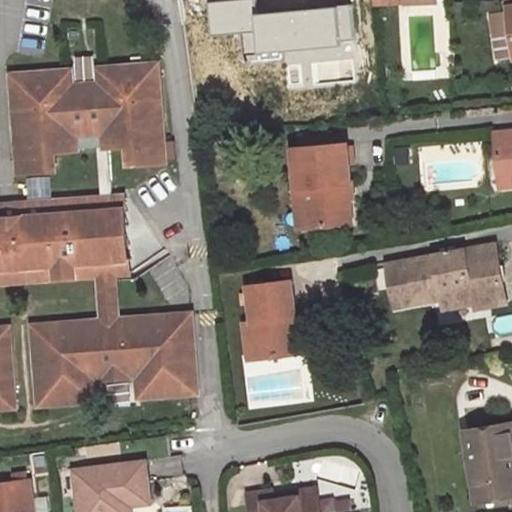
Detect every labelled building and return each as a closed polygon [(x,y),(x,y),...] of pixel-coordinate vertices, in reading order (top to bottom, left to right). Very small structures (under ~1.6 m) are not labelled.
[(223,20),(222,0),(180,0),(183,21),(223,20)] [(246,32),(261,0),(222,0),(223,20),(246,32)] [(318,63),(328,41),(339,37),(349,44),(356,32),(336,19),(324,23),(303,13),(300,19),(286,12),(288,6),(275,0),(261,0),(246,32),(276,46),(263,74),(265,80),(281,88),(287,86),(294,73),(296,74),(304,57),(318,63)] [(300,19),(303,13),(288,6),(286,12),(300,19)] [(511,56),(511,26),(510,11),(491,14),(497,59),(511,56)] [(131,57),(132,67),(141,66),(140,57),(131,57)] [(70,71),(12,75),(19,171),(54,169),(53,151),(97,148),(107,147),(128,145),(129,163),(164,161),(163,159),(162,142),(157,65),(141,66),(132,67),(99,69),(101,88),(71,90),(70,71)] [(207,104),(194,106),(198,135),(216,133),(214,116),(209,116),(207,104)] [(511,131),(495,133),(499,176),(511,174),(511,131)] [(331,146),(330,134),(303,136),(304,148),(331,146)] [(172,142),(162,142),(163,159),(174,158),(172,142)] [(351,183),(348,144),(331,146),(304,148),(293,149),(297,187),(294,187),(296,205),(306,204),(309,228),(352,224),(349,197),(348,197),(346,184),(351,183)] [(97,148),(101,199),(111,198),(107,147),(97,148)] [(409,163),(408,148),(395,149),(396,164),(409,163)] [(511,184),(511,174),(499,176),(500,186),(511,184)] [(111,198),(116,272),(130,271),(125,197),(111,198)] [(0,280),(100,274),(114,273),(116,272),(111,198),(101,199),(0,206),(0,280)] [(309,228),(306,204),(296,205),(298,229),(309,228)] [(503,286),(495,244),(456,252),(444,254),(387,264),(395,306),(442,297),(444,307),(475,302),(473,292),(503,286)] [(117,320),(114,273),(100,274),(103,321),(117,320)] [(296,317),(291,281),(247,287),(249,305),(252,322),(244,323),(248,360),(292,354),(288,318),(296,317)] [(506,301),(503,286),(473,292),(475,302),(476,307),(506,301)] [(249,305),(247,293),(238,294),(240,306),(249,305)] [(103,321),(34,326),(39,403),(96,399),(95,380),(137,377),(139,396),(196,392),(191,315),(117,320),(103,321)] [(300,353),(296,317),(288,318),(292,354),(300,353)] [(0,405),(13,405),(7,327),(0,328),(0,405)] [(511,494),(511,429),(511,424),(467,431),(473,473),(477,500),(505,496),(511,494)] [(150,503),(145,461),(74,470),(79,511),(109,511),(109,508),(130,505),(150,503)] [(26,480),(25,473),(13,475),(13,476),(14,482),(26,480)] [(477,500),(473,473),(468,474),(472,501),(475,501),(477,500)] [(33,511),(32,498),(30,480),(26,480),(14,482),(0,483),(0,511),(33,511)] [(274,500),(318,494),(317,488),(273,494),(274,500)] [(320,511),(318,494),(274,500),(273,494),(273,490),(247,494),(249,511),(320,511)] [(49,511),(47,496),(32,498),(33,511),(49,511)] [(478,511),(507,508),(505,496),(477,500),(475,501),(477,511),(478,511)] [(352,509),(350,499),(336,502),(337,511),(352,509)]
